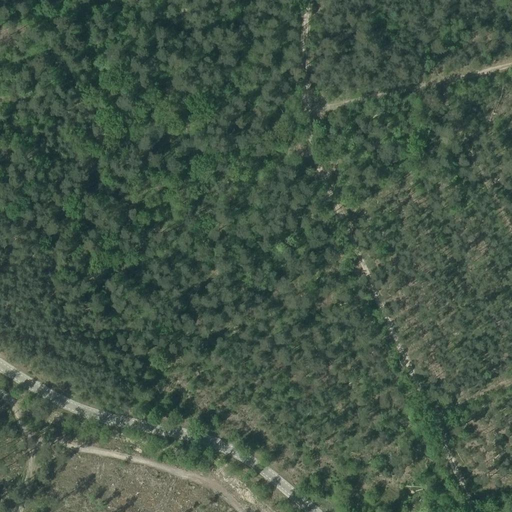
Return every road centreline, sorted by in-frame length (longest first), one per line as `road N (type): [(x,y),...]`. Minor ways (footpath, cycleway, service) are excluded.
road 1 (track): [(306,111),(318,165),(476,511)]
road 2 (tertiary): [(311,511),(238,454),(68,404),(0,364)]
road 3 (track): [(511,64),(306,111)]
road 4 (track): [(511,238),(439,82)]
